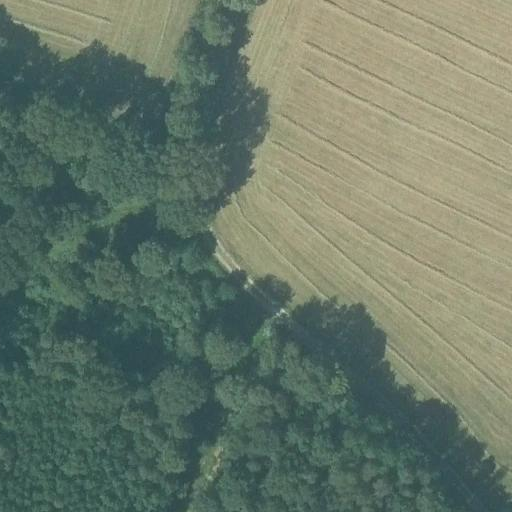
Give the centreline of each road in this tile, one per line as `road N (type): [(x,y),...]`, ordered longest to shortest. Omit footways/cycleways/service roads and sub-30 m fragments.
road 1 (track): [(249,0),(192,194),(206,244),(485,511)]
road 2 (track): [(179,511),(268,306)]
